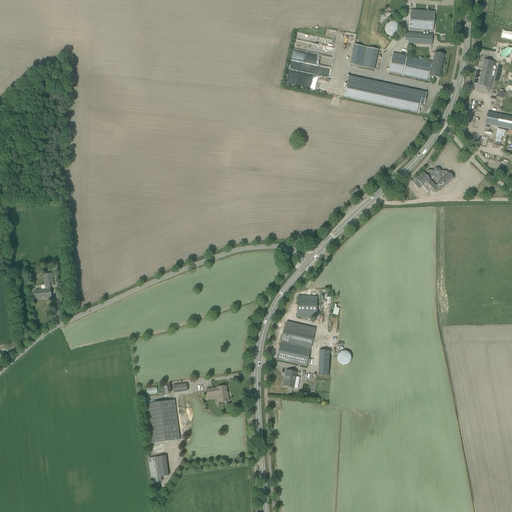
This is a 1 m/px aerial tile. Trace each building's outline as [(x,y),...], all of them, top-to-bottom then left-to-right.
[(410,10),(409,29),(433,31),(434,12),(410,10)] [(391,21),(389,22),(388,23),(386,24),(385,26),(385,28),(384,29),(385,32),(386,33),(387,35),(389,35),(391,36),(393,36),(395,36),(397,35),(398,33),(399,31),(399,29),(399,27),(398,25),(397,23),(395,22),(393,21),(391,21)] [(511,40),(511,32),(502,30),(500,37),(511,40)] [(432,35),(409,33),(406,33),(405,40),(409,40),(409,43),(427,44),(432,45),(432,35)] [(293,60),(325,66),(327,57),(333,58),(335,47),(302,41),(302,44),(296,43),(296,45),(302,46),(302,49),(297,48),(296,54),(294,54),(293,60)] [(348,64),(373,69),(377,49),(352,44),(348,64)] [(505,54),(510,55),(510,50),(499,48),(498,57),(505,58),(505,54)] [(432,62),(392,54),(388,72),(429,81),(430,76),(439,78),(445,55),(435,53),(432,62)] [(493,61),(489,60),(484,59),(478,86),(480,86),(479,91),(484,92),(489,93),(492,76),(491,76),(493,66),(492,66),(493,61)] [(326,77),(288,69),(285,84),(323,92),(323,87),(324,87),(325,82),(326,77)] [(349,76),(344,97),(410,111),(418,113),(420,105),(424,105),(426,92),(349,76)] [(488,112),(485,124),(492,125),(493,126),(509,129),(511,129),(511,117),(495,114),(488,112)] [(497,129),(494,141),(500,142),(502,137),(504,137),(505,130),(497,129)] [(431,190),(434,193),(438,190),(439,192),(454,179),(448,172),(446,174),(443,171),(440,171),(440,170),(438,168),(436,168),(434,170),(434,171),(430,171),(428,172),(427,171),(425,174),(423,172),(415,178),(417,180),(414,183),(419,189),(422,186),(428,193),(431,190)] [(51,297),(51,292),(50,289),(50,285),(53,284),(51,274),(44,274),(45,287),(41,287),(41,290),(35,290),(36,299),(51,297)] [(317,297),(303,296),(298,296),(297,317),(316,318),(317,297)] [(284,326),(277,360),(306,367),(314,333),(291,328),(292,323),(286,322),(285,326),(284,326)] [(319,350),(318,375),(328,376),(328,375),(329,351),(319,350)] [(340,365),(350,361),(346,350),(336,354),(340,365)] [(284,381),(283,386),(289,387),(293,388),(294,388),(293,388),(293,383),(294,383),(296,372),(286,371),(285,375),(286,375),(285,381),(284,381)] [(217,388),(206,389),(207,396),(216,395),(216,394),(218,394),(220,403),(229,401),(228,394),(227,394),(226,386),(217,387),(217,388)] [(174,400),(169,401),(146,404),(152,444),(180,440),(177,424),(176,424),(173,404),(175,404),(174,400)] [(186,401),(182,402),(183,410),(195,408),(194,404),(187,405),(186,401)] [(166,456),(147,458),(150,478),(168,476),(166,456)] [(159,481),(152,482),(153,492),(160,491),(159,481)]
